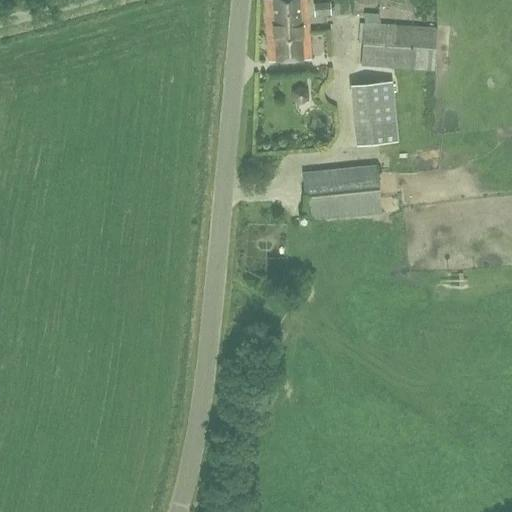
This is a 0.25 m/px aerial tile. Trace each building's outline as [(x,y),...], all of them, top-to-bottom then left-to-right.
[(265,0),(267,30),(309,27),(307,0),(265,0)] [(315,17),(331,15),(330,1),(313,2),(315,17)] [(434,70),(437,27),(364,22),(362,66),(434,70)] [(309,27),(267,30),(268,61),(311,59),(309,27)] [(349,85),(355,145),(396,141),(391,81),(349,85)] [(308,220),(380,213),(375,166),(303,172),(308,220)] [(296,295),(304,294),(303,286),(295,288),(296,295)]
